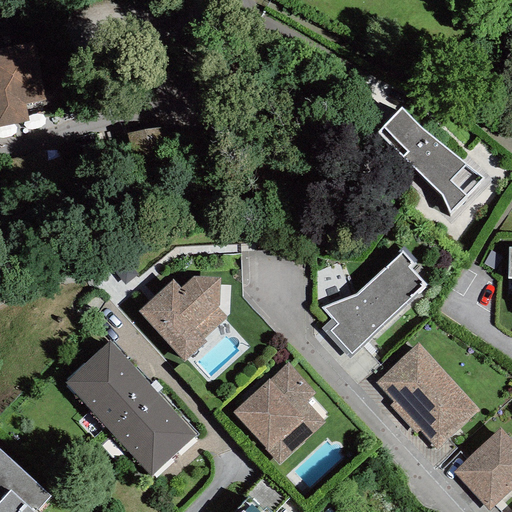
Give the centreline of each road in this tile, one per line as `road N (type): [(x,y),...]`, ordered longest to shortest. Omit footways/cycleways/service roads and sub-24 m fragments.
road 1 (residential): [(451,511),(258,292)]
road 2 (residential): [(210,0),(184,84),(171,101),(151,113),(0,143)]
road 3 (residential): [(112,324),(248,474)]
